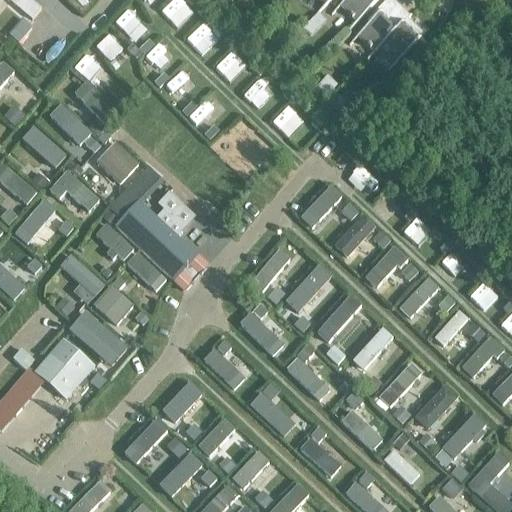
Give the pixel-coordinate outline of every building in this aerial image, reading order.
[(3,0),(18,11),(26,1),(25,0),(3,0)] [(347,0),(339,8),(357,25),(379,2),(381,0),(347,0)] [(380,48),(397,32),(380,15),(358,38),(375,54),(380,48)] [(114,27),(136,47),(142,41),(130,29),(135,24),(127,17),(123,21),(121,20),(114,27)] [(403,25),(397,32),(380,48),(397,65),(420,42),(403,25)] [(3,66),(0,69),(0,91),(14,76),(3,66)] [(115,118),(85,87),(74,97),(104,128),(115,118)] [(90,139),(59,110),(51,118),(70,136),(66,140),(71,144),(74,141),(82,148),(90,139)] [(66,159),(39,136),(30,146),(57,169),(66,159)] [(114,145),(89,172),(96,183),(108,189),(132,163),(135,165),(140,159),(118,139),(113,144),(114,145)] [(3,170),(0,174),(0,191),(12,177),(3,170)] [(141,272),(150,262),(174,285),(184,295),(209,268),(198,258),(178,240),(199,217),(176,195),(171,200),(166,195),(161,200),(166,205),(154,218),(143,207),(164,184),(149,170),(109,212),(121,223),(108,237),(109,238),(118,246),(125,239),(143,256),(134,265),(141,272)] [(67,175),(50,195),(59,203),(66,196),(89,216),(100,205),(67,175)] [(332,193),(303,222),(313,232),(341,202),(332,193)] [(45,206),(16,239),(26,248),(55,215),(45,206)] [(362,220),(334,250),(347,262),(375,231),(362,220)] [(114,250),(118,246),(109,238),(89,258),(97,266),(109,255),(112,258),(116,253),(114,250)] [(12,244),(0,257),(0,274),(11,262),(32,280),(41,269),(12,244)] [(394,251),(365,282),(376,292),(405,261),(394,251)] [(279,254),(251,287),(262,296),(290,263),(279,254)] [(104,289),(70,259),(60,270),(94,300),(104,289)] [(143,273),(141,272),(134,265),(114,287),(123,295),(143,273)] [(318,273),(290,303),(301,313),(328,283),(318,273)] [(428,282),(399,313),(409,322),(438,291),(428,282)] [(11,286),(4,295),(17,305),(24,296),(11,286)] [(142,321),(107,292),(98,303),(132,332),(142,321)] [(70,322),(78,313),(65,301),(57,310),(70,322)] [(345,306),(320,332),(329,340),(354,313),(345,306)] [(90,311),(35,377),(67,404),(122,339),(90,311)] [(459,315),(435,341),(444,349),(468,322),(459,315)] [(257,321),(255,324),(249,318),(241,327),(265,351),(273,342),(258,327),(260,324),(257,321)] [(382,332),(353,365),(363,374),(393,341),(382,332)] [(490,341),(462,372),(473,382),(501,351),(490,341)] [(13,362),(26,373),(32,367),(30,365),(32,362),(22,353),(13,362)] [(288,373),(312,395),(320,386),(304,372),(306,369),(304,367),(302,370),(296,364),(288,373)] [(411,367),(379,402),(389,412),(422,377),(411,367)] [(511,378),(495,393),(503,403),(511,394),(511,378)] [(0,423),(5,428),(34,396),(19,382),(0,401),(0,423)] [(189,388),(160,419),(170,429),(171,428),(179,435),(191,422),(183,415),(199,398),(189,388)] [(415,422),(428,434),(458,402),(444,390),(415,422)] [(255,411),(282,436),(291,426),(264,401),(255,411)] [(341,425),(372,455),(382,444),(352,415),(341,425)] [(473,420),(442,455),(454,466),(462,458),(464,460),(472,452),(469,449),(485,431),(473,420)] [(225,423),(198,450),(208,460),(235,433),(225,423)] [(192,447),(202,436),(193,427),(182,439),(192,447)] [(341,470),(310,443),(300,453),(331,481),(341,470)] [(164,475),(138,449),(128,459),(155,484),(164,475)] [(419,478),(393,454),(384,464),(410,488),(419,478)] [(259,455),(232,483),(243,493),(269,465),(259,455)] [(498,456),(468,489),(493,511),(511,511),(511,509),(489,489),(510,466),(498,456)] [(192,458),(160,489),(171,500),(202,468),(192,458)] [(356,504),(364,511),(379,511),(382,510),(366,496),(378,483),(366,473),(346,495),(347,495),(343,499),(353,508),(356,504)] [(100,484),(73,511),(93,511),(111,495),(100,484)] [(298,488),(274,511),(296,511),(309,499),(298,488)] [(228,489),(205,511),(225,511),(238,499),(228,489)] [(430,509),(433,511),(450,511),(451,511),(458,504),(451,498),(444,505),(438,500),(430,509)]
